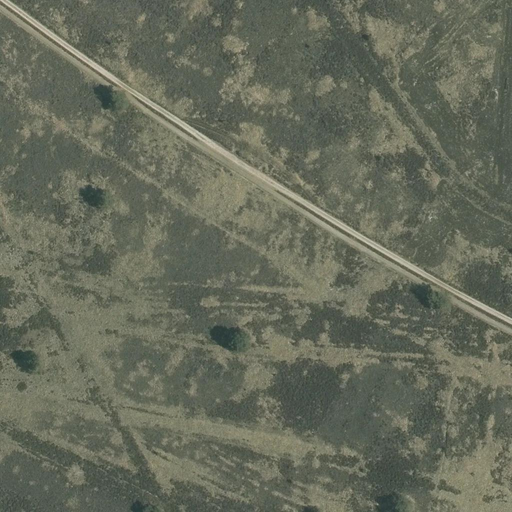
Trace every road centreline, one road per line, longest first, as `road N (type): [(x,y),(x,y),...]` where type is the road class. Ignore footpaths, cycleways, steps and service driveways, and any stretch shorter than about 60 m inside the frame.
road 1 (track): [(511,332),(323,226),(0,8)]
road 2 (track): [(3,0),(315,209),(511,321)]
